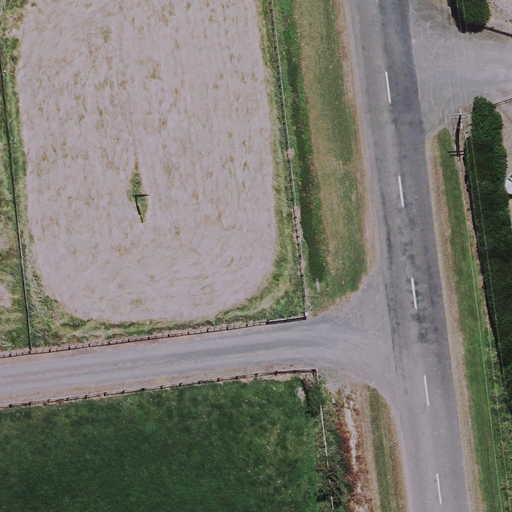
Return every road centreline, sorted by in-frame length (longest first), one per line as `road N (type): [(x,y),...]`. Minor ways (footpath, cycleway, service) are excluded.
road 1 (unclassified): [(438,511),(373,0)]
road 2 (unknown): [(420,375),(0,422)]
